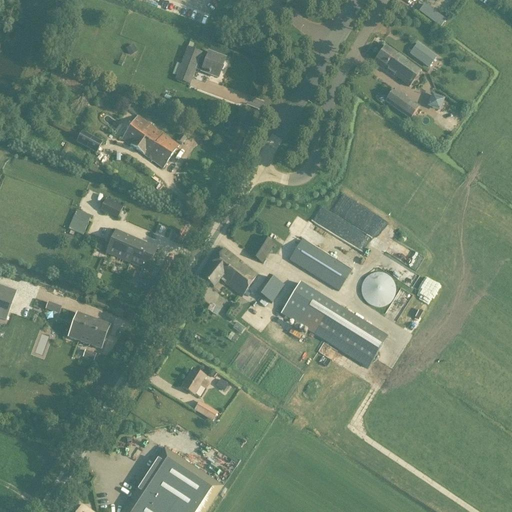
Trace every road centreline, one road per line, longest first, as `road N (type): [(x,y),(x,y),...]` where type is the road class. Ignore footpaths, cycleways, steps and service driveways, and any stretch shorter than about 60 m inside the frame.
road 1 (secondary): [(43,511),(257,170)]
road 2 (track): [(468,511),(350,432),(405,339),(366,312)]
road 3 (unclassified): [(257,170),(299,183),(317,173),(335,90),(389,0)]
road 4 (secondary): [(257,170),(358,0)]
